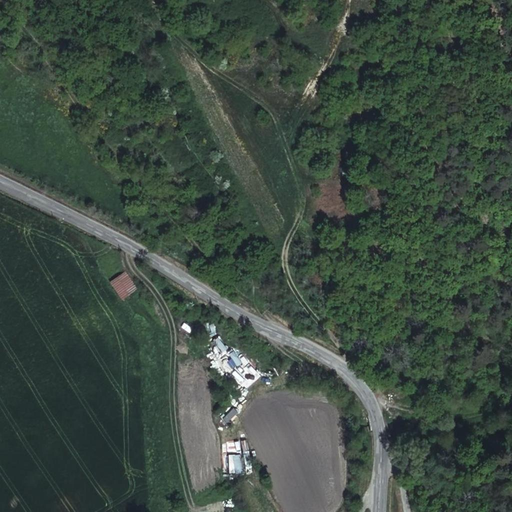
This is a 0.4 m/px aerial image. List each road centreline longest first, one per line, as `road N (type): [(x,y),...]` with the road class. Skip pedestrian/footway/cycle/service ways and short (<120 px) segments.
road 1 (tertiary): [(0,180),(355,377),(382,436),(379,511)]
road 2 (track): [(249,319),(229,281),(103,143),(7,0)]
